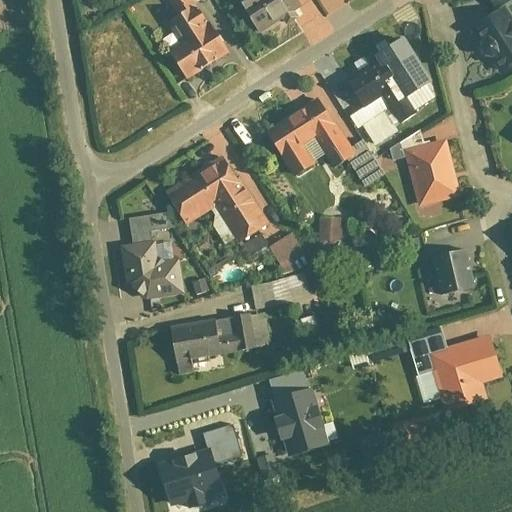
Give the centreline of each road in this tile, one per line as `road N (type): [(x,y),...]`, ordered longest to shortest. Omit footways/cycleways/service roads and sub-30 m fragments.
road 1 (residential): [(399,0),(96,188)]
road 2 (residential): [(137,511),(89,210),(96,188)]
road 3 (residential): [(511,195),(485,186),(442,0)]
road 4 (residential): [(96,188),(59,0)]
road 5 (unknown): [(489,189),(511,311)]
